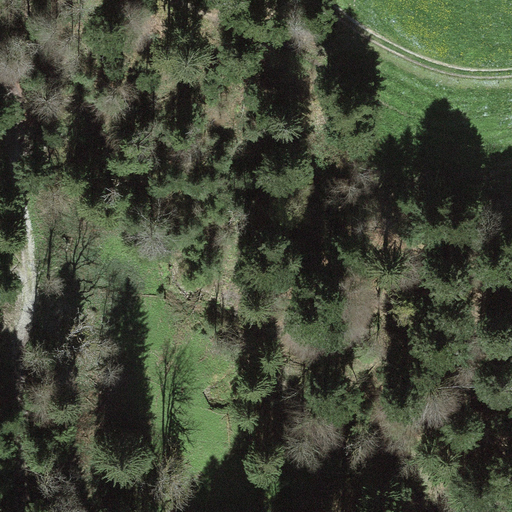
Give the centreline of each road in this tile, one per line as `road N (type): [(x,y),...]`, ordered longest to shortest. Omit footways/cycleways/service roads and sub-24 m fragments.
road 1 (track): [(23,511),(27,286),(18,157),(0,55)]
road 2 (track): [(312,0),(437,67),(511,71)]
